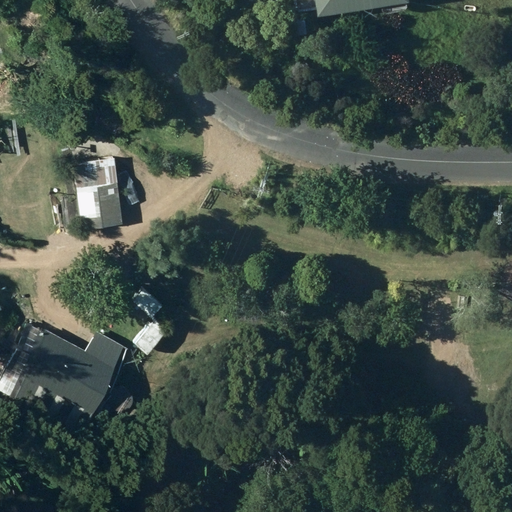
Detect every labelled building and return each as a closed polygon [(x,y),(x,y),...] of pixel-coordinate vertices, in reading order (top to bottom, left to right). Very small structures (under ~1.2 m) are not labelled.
[(411,4),(410,0),(295,0),(298,12),(319,10),(320,18),(411,4)] [(305,21),(284,24),(287,39),(307,36),(305,21)] [(118,213),(115,173),(53,177),(54,191),(75,189),(77,216),(90,215),(90,225),(115,223),(114,213),(118,213)] [(161,296),(142,281),(130,294),(132,295),(125,303),(133,309),(139,301),(150,309),(161,296)] [(164,318),(152,309),(133,334),(145,344),(164,318)] [(84,342),(43,319),(11,376),(77,412),(119,336),(95,323),(84,342)]
